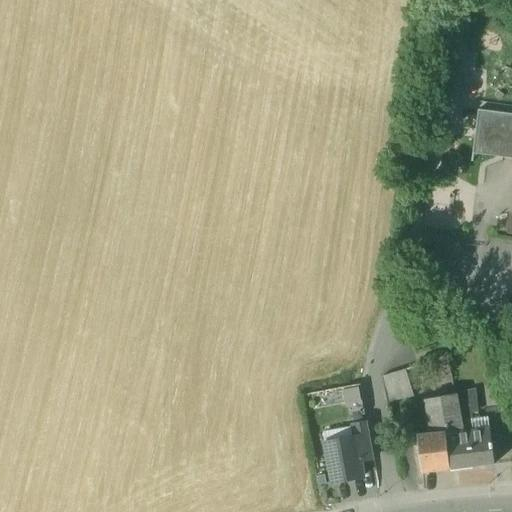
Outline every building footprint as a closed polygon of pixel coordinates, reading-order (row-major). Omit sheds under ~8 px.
[(511,115),(477,111),(476,117),(511,122),(511,115)] [(511,122),(476,117),(474,130),(511,135),(511,122)] [(511,135),(474,130),(471,155),(511,160),(511,135)] [(406,271),(417,272),(420,244),(409,243),(406,271)] [(511,251),(437,243),(428,311),(423,345),(511,311),(511,251)] [(423,387),(418,368),(406,371),(412,390),(423,387)] [(406,371),(380,379),(384,399),(412,390),(406,371)] [(454,396),(425,402),(432,437),(444,435),(445,437),(461,434),(454,396)] [(485,418),(470,420),(472,432),(487,430),(485,418)] [(367,424),(352,427),(354,439),(356,439),(360,462),(373,459),(367,424)] [(461,434),(445,437),(448,468),(462,466),(463,469),(494,465),(491,449),(492,449),(491,442),(490,443),(487,430),(472,432),(461,434)] [(432,437),(417,439),(421,474),(449,471),(448,468),(445,437),(444,435),(432,437)] [(354,439),(325,445),(332,484),(363,478),(360,462),(356,439),(354,439)]
